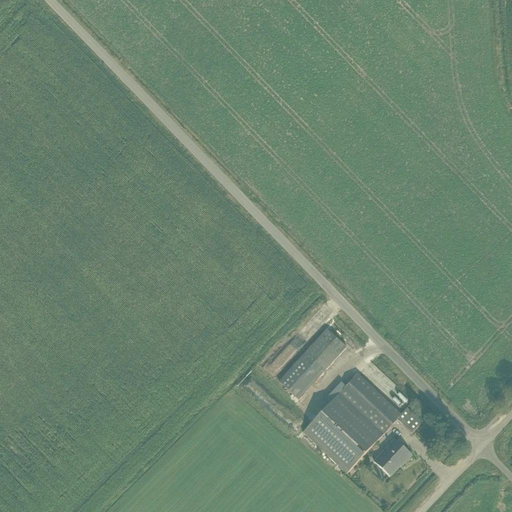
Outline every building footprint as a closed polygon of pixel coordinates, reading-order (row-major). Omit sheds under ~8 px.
[(331,332),(285,382),(305,401),(351,350),(331,332)] [(253,390),(267,404),(279,392),(264,378),(253,390)] [(407,420),(363,379),(310,436),(355,477),(407,420)] [(396,395),(412,407),(420,397),(405,385),(396,395)] [(387,480),(410,456),(393,440),(370,463),(387,480)]
